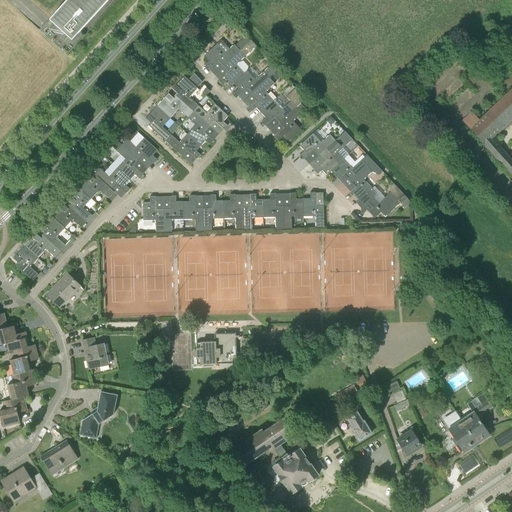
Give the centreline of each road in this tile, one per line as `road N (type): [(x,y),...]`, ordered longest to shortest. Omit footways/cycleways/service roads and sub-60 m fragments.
road 1 (secondary): [(0,223),(207,0)]
road 2 (secondary): [(161,0),(0,183)]
road 3 (residential): [(25,299),(150,180),(187,183)]
road 4 (residential): [(0,466),(40,436),(61,394),(55,330),(25,299)]
